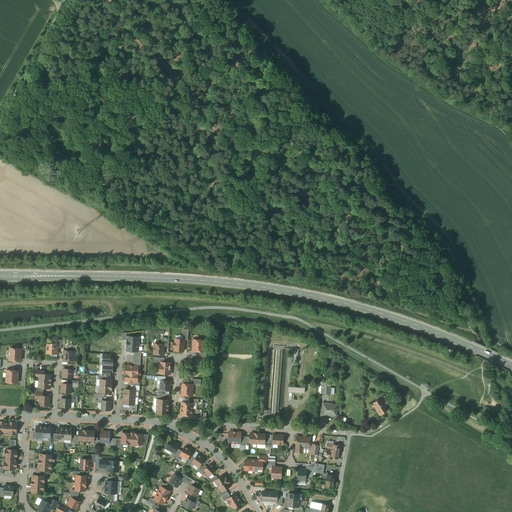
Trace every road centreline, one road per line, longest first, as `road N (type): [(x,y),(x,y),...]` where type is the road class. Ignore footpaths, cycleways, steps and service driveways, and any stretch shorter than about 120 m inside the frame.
road 1 (secondary): [(0,277),(180,279),(310,295),(419,326),(511,366)]
road 2 (track): [(0,147),(197,263)]
road 3 (unclassified): [(0,121),(59,0)]
